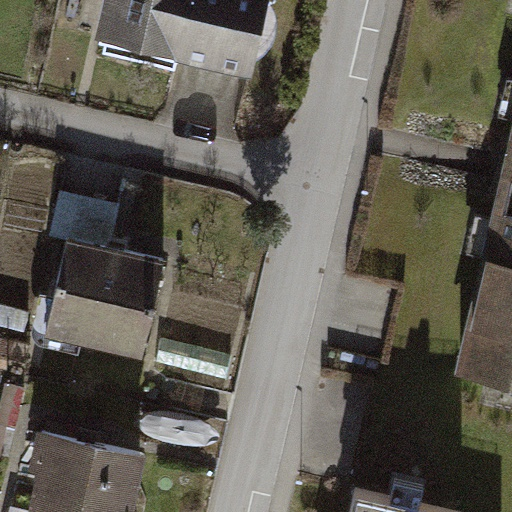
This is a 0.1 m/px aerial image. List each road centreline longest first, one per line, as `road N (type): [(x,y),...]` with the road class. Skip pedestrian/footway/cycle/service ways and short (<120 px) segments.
road 1 (residential): [(248,511),(321,186)]
road 2 (residential): [(0,112),(321,186)]
road 3 (residential): [(321,186),(368,0)]
